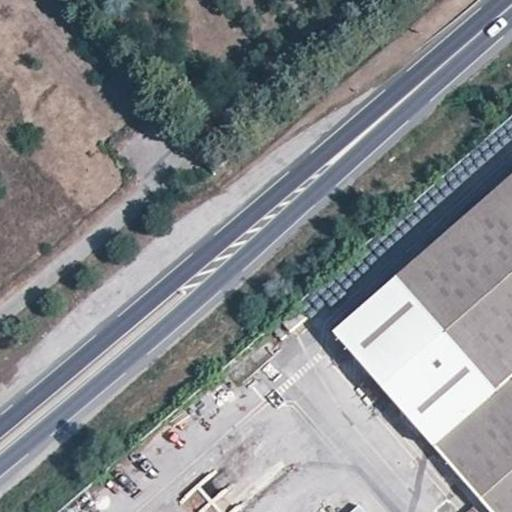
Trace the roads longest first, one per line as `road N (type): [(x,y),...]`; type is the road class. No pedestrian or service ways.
road 1 (primary): [(0,462),(343,168),(365,134)]
road 2 (primary): [(365,134),(328,148),(0,422)]
road 3 (unknown): [(88,511),(168,431),(250,385),(310,397),(428,511)]
road 4 (primary): [(511,6),(365,134)]
